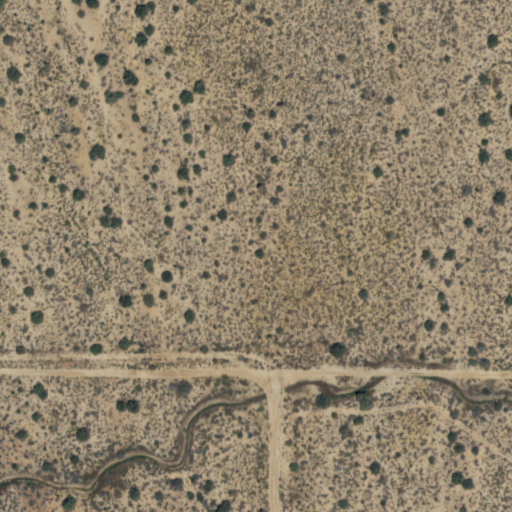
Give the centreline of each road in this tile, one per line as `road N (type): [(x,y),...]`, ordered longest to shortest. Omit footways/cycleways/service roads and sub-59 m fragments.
road 1 (track): [(511,374),(279,373)]
road 2 (residential): [(279,373),(280,511)]
